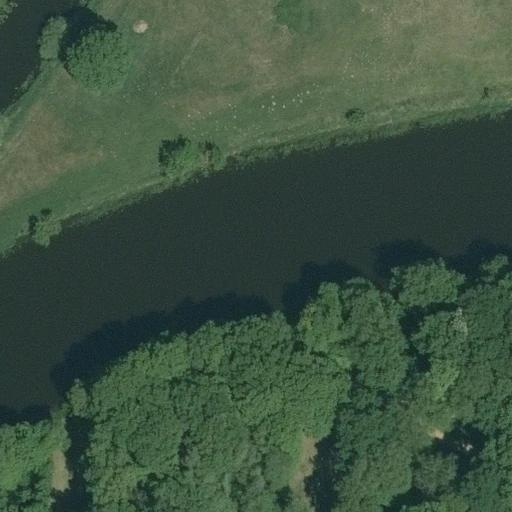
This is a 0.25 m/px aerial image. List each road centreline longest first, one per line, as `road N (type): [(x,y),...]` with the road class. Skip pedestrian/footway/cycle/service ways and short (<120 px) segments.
road 1 (track): [(288,396),(82,487)]
road 2 (track): [(511,419),(386,409)]
